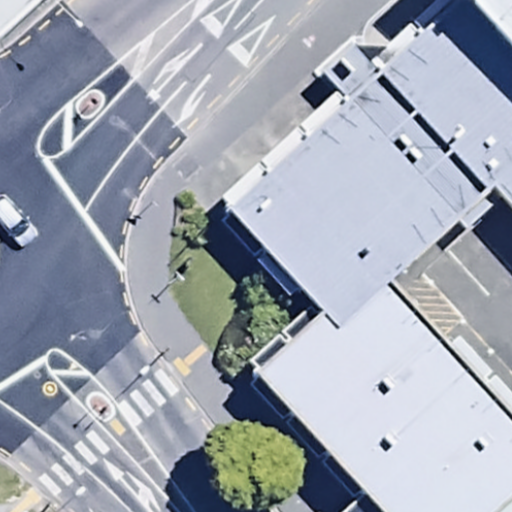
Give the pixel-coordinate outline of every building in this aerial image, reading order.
[(0,0),(0,54),(4,54),(63,0),(0,0)] [(511,0),(464,0),(471,8),(511,55),(511,0)] [(511,55),(471,8),(392,77),(492,192),(511,215),(511,55)] [(344,320),(391,279),(492,192),(392,77),(243,205),(344,320)] [(511,511),(511,418),(391,279),(344,320),(259,394),(361,511),(511,511)]
